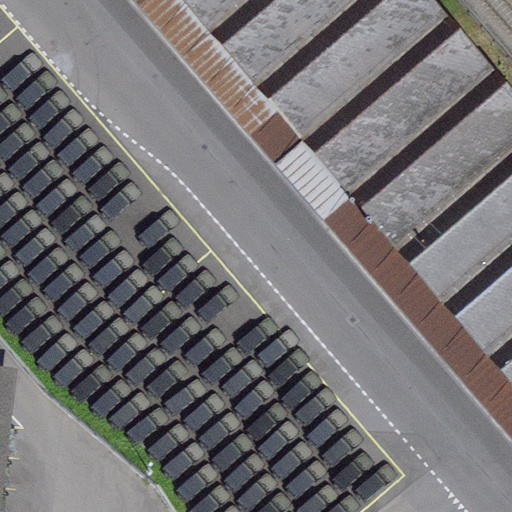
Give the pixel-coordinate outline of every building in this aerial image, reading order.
[(181,0),(399,251),(511,153),(511,101),(424,0),(181,0)] [(0,312),(61,383),(200,261),(0,27),(0,312)] [(511,153),(399,251),(511,381),(511,153)] [(211,255),(175,287),(201,318),(237,286),(211,255)] [(0,511),(1,511),(18,376),(0,373),(0,511)]
